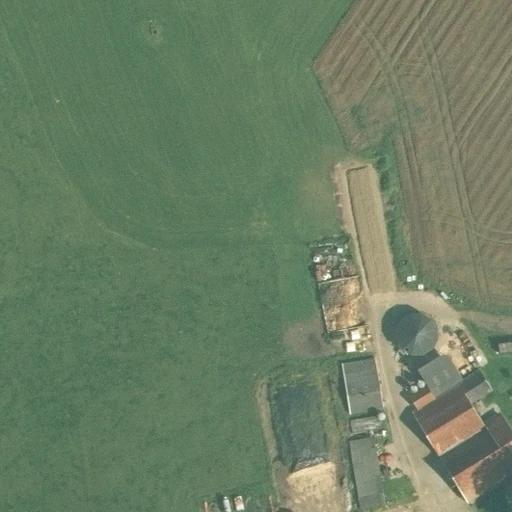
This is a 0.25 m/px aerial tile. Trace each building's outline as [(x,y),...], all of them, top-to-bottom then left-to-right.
[(355,332),(353,310),(363,310),(362,285),(331,287),(333,334),(355,332)] [(410,355),(421,355),(426,353),(430,351),(436,340),(437,329),(431,319),(421,313),(410,313),(401,318),(394,329),(394,340),(399,350),(405,353),(410,355)] [(457,347),(424,367),(438,390),(490,358),(475,333),(456,344),(457,347)] [(349,415),(382,410),(374,359),(342,365),(349,415)] [(470,404),(491,391),(478,370),(433,398),(425,386),(409,397),(416,409),(411,412),(439,457),(438,457),(467,502),(509,475),(511,479),(511,434),(499,413),(482,424),(470,404)] [(383,439),(362,440),(365,499),(386,498),(383,439)] [(399,472),(403,500),(416,498),(411,469),(399,472)]
